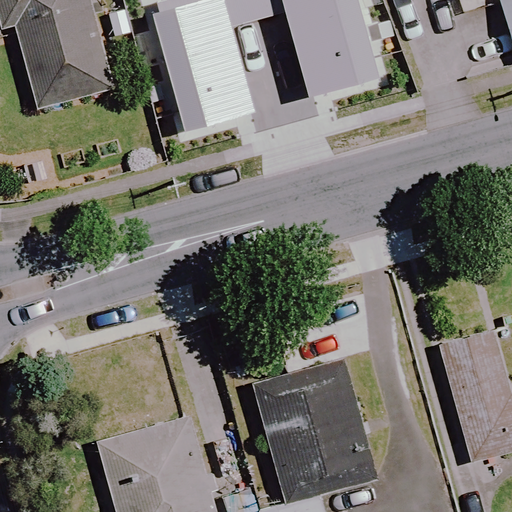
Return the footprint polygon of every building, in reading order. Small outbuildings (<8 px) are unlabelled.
[(106,96),(86,0),(0,0),(0,31),(14,28),(31,111),(106,96)] [(201,0),(213,46),(292,26),(285,0),(201,0)] [(511,0),(496,0),(511,55),(511,0)] [(511,391),(506,393),(489,334),(436,349),(469,466),(511,453),(511,391)] [(320,511),(318,500),(367,486),(335,365),(250,388),(283,509),(270,511),(320,511)] [(212,511),(187,417),(93,443),(111,511),(212,511)]
